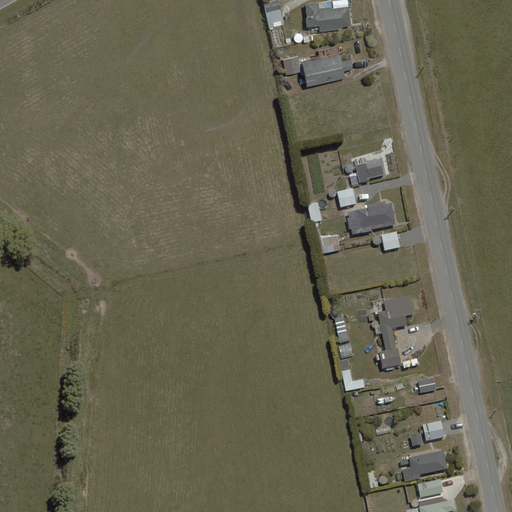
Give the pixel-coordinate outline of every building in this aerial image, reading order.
[(269,13),(271,22),(282,20),(280,11),(282,11),(281,1),(264,4),(265,13),(269,13)] [(350,27),(349,8),(319,9),(319,6),(307,6),(308,29),(318,29),(318,31),(343,31),(342,27),(350,27)] [(340,54),(302,63),(308,89),(346,81),(344,73),(357,70),(353,57),(341,59),(340,54)] [(337,193),(340,210),(358,206),(354,189),(337,193)] [(350,234),(361,237),(373,234),(396,229),(390,204),(346,214),(350,234)] [(322,225),(320,206),(309,207),(311,226),(322,225)] [(397,233),(382,236),(385,251),(399,249),(397,233)] [(384,313),(378,314),(382,334),(378,335),(386,372),(404,368),(400,352),(398,352),(393,331),(409,328),(407,321),(416,319),(410,294),(381,300),(384,313)] [(442,425),(424,429),(426,444),(445,440),(442,425)] [(421,447),(420,438),(410,440),(412,448),(421,447)] [(402,462),(407,482),(449,472),(444,452),(402,462)] [(420,485),(423,500),(445,495),(442,480),(420,485)] [(445,498),(421,502),(422,507),(419,507),(420,511),(458,511),(457,501),(445,503),(445,498)]
